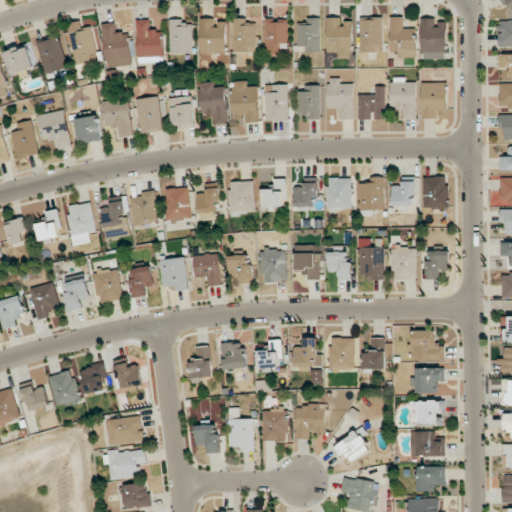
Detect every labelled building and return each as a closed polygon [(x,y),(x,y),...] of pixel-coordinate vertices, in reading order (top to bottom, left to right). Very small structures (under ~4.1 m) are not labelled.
[(510,5),(511,10),(511,0),(501,0),(504,7),(510,5)] [(390,56),(415,55),(415,28),(404,29),(403,16),(390,17),(390,56)] [(327,53),(353,53),(352,21),(342,21),(342,17),(327,18),(327,53)] [(360,52),(383,52),(383,17),(360,17),(360,52)] [(226,53),(226,21),(216,21),(216,18),(200,19),(201,53),(226,53)] [(289,53),(288,18),(265,19),(266,53),(289,53)] [(305,18),(306,24),(298,24),(298,46),(306,46),(306,52),(321,52),(320,18),(305,18)] [(422,58),(446,59),(447,22),(435,22),(435,18),(422,18),(422,58)] [(149,19),(136,20),(138,62),(164,61),(162,29),(150,30),(149,19)] [(256,19),(233,19),(234,52),(257,52),(256,19)] [(511,20),(498,21),(498,46),(511,45),(511,20)] [(99,61),(92,26),(82,28),(81,21),(68,23),(76,65),(99,61)] [(193,53),(192,21),(170,21),(171,53),(193,53)] [(102,24),(107,68),(133,65),(129,32),(116,33),(115,22),(102,24)] [(66,69),(61,35),(39,39),(44,72),(66,69)] [(13,74),(35,68),(28,44),(6,50),(13,74)] [(0,95),(8,94),(6,88),(9,87),(0,55),(0,95)] [(511,55),(499,55),(499,68),(508,68),(508,77),(511,77),(511,55)] [(404,119),(417,119),(416,81),(406,82),(406,77),(391,77),(392,109),(403,109),(404,119)] [(354,119),(354,83),(340,84),(340,78),(328,78),(328,108),(340,108),(340,119),(354,119)] [(259,122),(258,86),(247,86),(247,81),(232,81),(233,120),(245,120),(245,122),(259,122)] [(225,86),(214,87),(214,82),(199,83),(201,115),(214,114),(214,124),(227,124),(225,86)] [(422,82),(422,118),(436,118),(436,109),(447,109),(447,82),(422,82)] [(500,108),(511,107),(511,83),(499,83),(500,108)] [(265,85),(266,120),(289,119),(288,84),(265,85)] [(297,87),(299,113),(307,113),(307,119),(321,118),(320,86),(297,87)] [(373,119),(387,119),(386,86),(375,86),(375,94),(358,95),(359,119),(373,119)] [(135,100),(142,133),(164,129),(157,95),(135,100)] [(171,125),(194,124),(193,96),(170,97),(171,125)] [(103,101),(106,128),(119,126),(120,137),(133,135),(129,98),(103,101)] [(40,113),(43,141),(57,139),(58,149),(71,148),(66,110),(40,113)] [(511,114),(499,115),(499,128),(505,128),(505,139),(511,138),(511,114)] [(101,141),(99,116),(77,118),(79,143),(101,141)] [(41,153),(32,119),(18,123),(20,131),(11,133),(18,159),(41,153)] [(0,163),(11,161),(2,125),(0,125),(0,163)] [(511,168),(511,146),(509,146),(509,156),(500,156),(500,169),(511,168)] [(447,176),(424,177),(424,207),(448,206),(447,176)] [(352,177),(330,178),(330,186),(327,186),(327,209),(352,208),(352,177)] [(360,183),(360,210),(386,209),(386,177),(371,177),(371,182),(360,183)] [(511,177),(501,177),(501,202),(511,202),(511,177)] [(285,179),(275,179),(275,189),(263,190),(263,207),(286,206),(285,179)] [(229,181),(230,215),(255,214),(254,181),(229,181)] [(415,181),(401,181),(401,185),(392,185),(393,206),(412,205),(412,195),(416,195),(415,181)] [(318,183),(304,182),(303,187),(295,187),(294,206),(313,207),(314,196),(318,196),(318,183)] [(166,188),(167,219),(191,218),(190,188),(166,188)] [(199,216),(217,215),(216,202),(221,201),(220,188),(206,188),(206,193),(197,193),(199,216)] [(131,197),(134,224),(159,222),(156,190),(141,192),(141,196),(131,197)] [(111,201),(111,207),(102,208),(105,237),(129,235),(125,200),(111,201)] [(68,206),(74,245),(91,242),(89,233),(97,232),(92,202),(68,206)] [(49,221),(37,224),(42,245),(61,240),(58,227),(62,226),(58,209),(46,212),(49,221)] [(511,209),(500,209),(500,223),(505,223),(506,234),(511,234),(511,209)] [(6,221),(10,245),(23,243),(22,233),(27,232),(25,218),(6,221)] [(385,247),(372,247),(372,239),(360,238),(359,273),(372,274),(372,279),(384,279),(385,247)] [(511,265),(511,242),(501,243),(501,256),(510,256),(510,265),(511,265)] [(296,270),(308,270),(308,279),(320,279),(320,259),(315,260),(315,246),(310,246),(310,251),(295,251),(296,270)] [(417,279),(417,246),(393,247),(393,271),(395,271),(396,279),(417,279)] [(263,282),(287,281),(286,249),(262,249),(263,282)] [(449,250),(427,251),(427,279),(440,279),(440,270),(450,270),(449,250)] [(351,280),(350,252),(328,252),(328,272),(338,272),(338,280),(351,280)] [(193,256),(196,277),(208,276),(209,286),(222,285),(219,253),(193,256)] [(229,255),(229,280),(238,279),(239,284),(252,283),(251,255),(229,255)] [(188,290),(187,258),(161,259),(162,286),(176,286),(176,290),(188,290)] [(134,278),(130,279),(133,298),(147,296),(146,286),(155,285),(152,266),(133,268),(134,278)] [(120,268),(96,270),(99,301),(122,299),(120,268)] [(511,297),(511,272),(501,272),(502,297),(511,297)] [(70,311),(83,308),(81,300),(91,298),(86,278),(64,283),(70,311)] [(38,320),(51,316),(49,311),(60,308),(53,282),(30,288),(38,320)] [(0,299),(0,308),(4,329),(18,326),(16,317),(25,315),(21,296),(0,299)] [(445,359),(445,344),(437,344),(437,330),(412,330),(412,344),(410,344),(410,360),(445,359)] [(294,369),(309,369),(310,365),(322,365),(322,354),(318,354),(318,338),(304,338),(304,347),(295,347),(294,369)] [(330,369),(354,369),(355,338),(331,338),(330,369)] [(386,369),(385,338),(370,338),(370,349),(362,349),(363,369),(386,369)] [(279,367),(279,359),(283,358),(282,340),(270,340),(270,350),(258,351),(259,370),(272,370),(272,367),(279,367)] [(246,368),(244,342),(222,343),(223,369),(246,368)] [(212,377),(211,346),(196,346),(197,359),(190,359),(190,378),(212,377)] [(511,347),(505,347),(504,358),(499,358),(499,370),(511,370),(511,347)] [(119,364),(124,388),(143,384),(139,364),(129,366),(129,362),(119,364)] [(105,391),(104,379),(107,378),(105,365),(82,367),(85,393),(105,391)] [(445,367),(416,368),(417,393),(439,393),(439,381),(445,381),(445,367)] [(49,376),(58,407),(81,400),(72,370),(49,376)] [(511,379),(503,379),(502,405),(511,404),(511,379)] [(50,404),(44,386),(35,389),(34,385),(21,389),(29,411),(50,404)] [(0,391),(0,423),(21,418),(13,388),(0,391)] [(410,401),(411,426),(444,425),(443,417),(441,417),(440,400),(410,401)] [(310,439),(310,431),(325,431),(326,405),(296,404),(295,439),(310,439)] [(255,418),(241,418),(241,408),(230,408),(230,447),(242,446),(242,451),(255,451),(255,418)] [(264,409),(263,441),(287,442),(287,409),(264,409)] [(107,420),(110,445),(145,441),(142,415),(107,420)] [(219,424),(196,425),(197,446),(207,445),(207,453),(220,453),(219,424)] [(336,445),(348,463),(370,448),(358,430),(336,445)] [(437,431),(411,431),(412,457),(445,456),(445,439),(437,439),(437,431)] [(112,479),(140,476),(139,464),(147,463),(146,449),(119,452),(118,451),(104,452),(105,465),(110,464),(112,479)] [(446,484),(446,466),(418,467),(418,491),(435,490),(435,485),(446,484)] [(377,506),(381,483),(344,477),(342,492),(350,493),(348,508),(370,511),(371,505),(377,506)] [(152,505),(148,481),(122,485),(126,509),(152,505)] [(409,511),(446,511),(443,511),(439,511),(440,498),(409,499),(409,511)]
